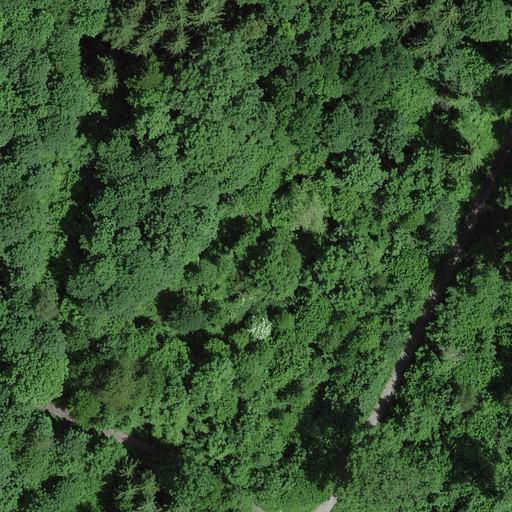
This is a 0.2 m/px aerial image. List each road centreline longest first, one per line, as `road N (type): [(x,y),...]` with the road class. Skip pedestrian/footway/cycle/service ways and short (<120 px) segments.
road 1 (track): [(315,511),(511,125)]
road 2 (track): [(254,511),(186,464),(0,386)]
